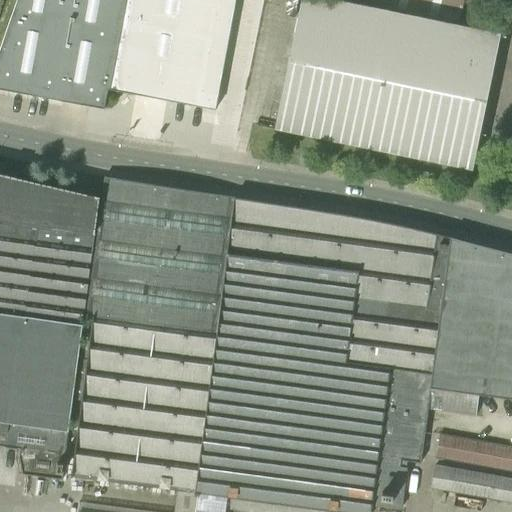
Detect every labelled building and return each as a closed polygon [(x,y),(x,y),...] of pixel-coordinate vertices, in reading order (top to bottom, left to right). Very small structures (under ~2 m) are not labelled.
[(16,0),(0,47),(0,89),(104,110),(125,0),(16,0)] [(126,0),(110,90),(216,110),(236,0),(126,0)] [(501,35),(330,0),(302,0),(276,128),(473,169),(501,35)] [(364,0),(365,1),(460,21),(464,0),(364,0)] [(19,456),(22,475),(62,480),(100,198),(0,174),(0,423),(0,425),(0,446),(20,450),(19,456)] [(92,317),(71,478),(195,493),(194,494),(327,511),(370,511),(371,507),(400,510),(406,462),(421,464),(428,410),(476,416),(478,395),(511,399),(511,254),(476,246),(417,230),(346,217),(105,178),(86,317),(92,317)] [(435,459),(511,473),(511,447),(440,434),(435,459)] [(431,490),(511,504),(511,479),(435,465),(431,490)] [(158,511),(79,502),(78,511),(158,511)]
